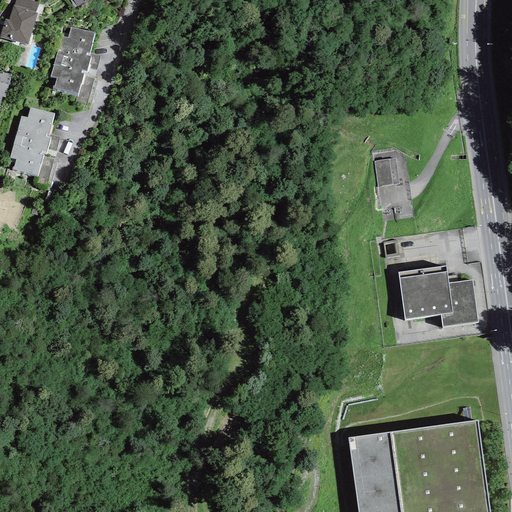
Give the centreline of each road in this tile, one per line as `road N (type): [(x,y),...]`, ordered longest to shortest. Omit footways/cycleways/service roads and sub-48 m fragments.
road 1 (secondary): [(475,0),(475,65),(511,347)]
road 2 (track): [(245,305),(200,455)]
